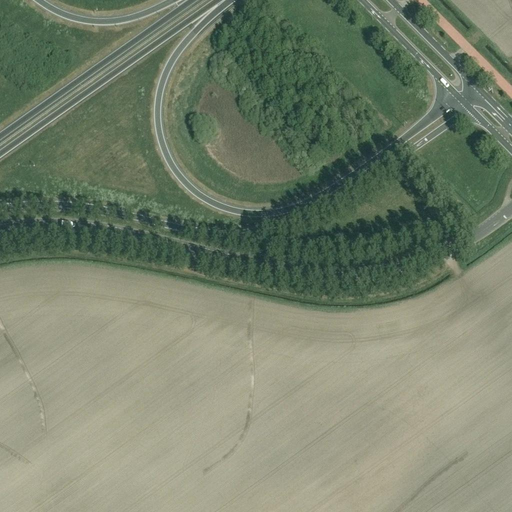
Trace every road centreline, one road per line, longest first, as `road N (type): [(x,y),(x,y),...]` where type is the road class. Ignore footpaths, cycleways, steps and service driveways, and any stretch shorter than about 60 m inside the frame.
road 1 (unclassified): [(0,228),(75,224),(293,272),(349,275),(445,251),(511,207)]
road 2 (trunk): [(458,97),(326,193),(276,212),(228,210),(184,184),(161,146),(156,119),(165,68),(220,0)]
road 3 (trunk): [(0,207),(66,204),(203,232),(267,229),(343,197),(470,109)]
road 4 (trunk): [(0,153),(218,0)]
road 5 (trunk): [(193,0),(0,137)]
road 6 (trunk): [(176,0),(108,22),(36,0)]
road 7 (secondary): [(361,0),(458,97)]
